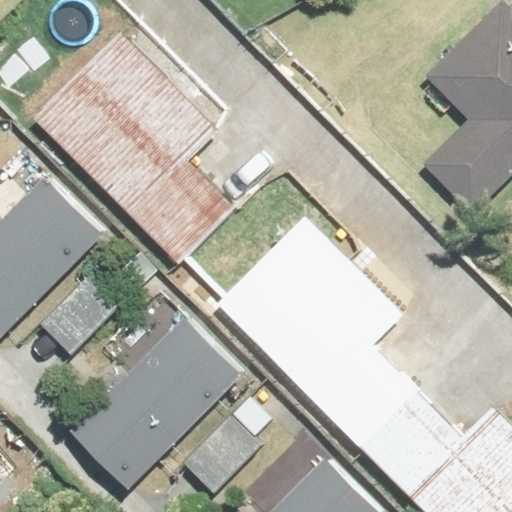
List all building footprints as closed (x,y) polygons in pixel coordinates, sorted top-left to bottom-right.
[(511,6),(439,75),(485,123),(440,166),(485,213),(511,188),(511,6)] [(134,37),(51,118),(189,260),(273,179),(134,37)] [(78,68),(58,46),(13,87),(32,109),(78,68)] [(129,231),(71,172),(0,241),(0,353),(2,355),(129,231)] [(476,433),(382,338),(409,312),(317,219),(233,302),(440,511),(511,511),(511,415),(503,406),(476,433)] [(131,310),(100,278),(54,322),(84,354),(131,310)] [(266,369),(207,313),(91,434),(149,491),(266,369)] [(286,417),(262,394),(194,463),(222,492),(268,446),(263,440),(286,417)] [(0,494),(17,478),(0,461),(0,494)] [(387,511),(342,464),(292,511),(387,511)]
